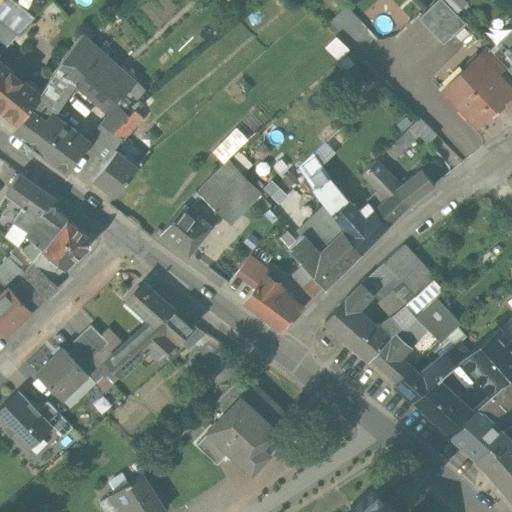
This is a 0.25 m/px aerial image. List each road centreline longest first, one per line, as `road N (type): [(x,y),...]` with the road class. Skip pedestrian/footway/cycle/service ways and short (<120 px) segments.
road 1 (residential): [(285,348),(394,237),(511,147)]
road 2 (residential): [(285,348),(131,240)]
road 3 (residential): [(0,358),(131,240)]
road 4 (residential): [(131,240),(0,139)]
road 5 (residential): [(395,426),(260,511)]
road 6 (residential): [(395,426),(285,348)]
road 7 (residential): [(493,511),(395,426)]
